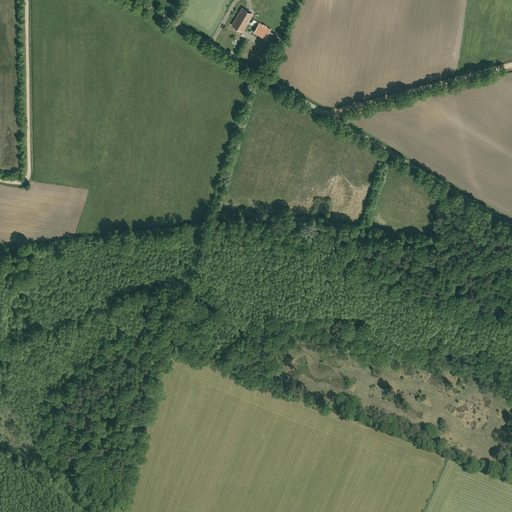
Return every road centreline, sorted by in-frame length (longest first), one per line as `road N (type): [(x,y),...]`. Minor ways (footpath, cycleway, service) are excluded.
road 1 (unclassified): [(511,225),(132,0)]
road 2 (track): [(26,0),(29,169),(23,181),(0,180)]
road 3 (track): [(330,116),(511,63)]
